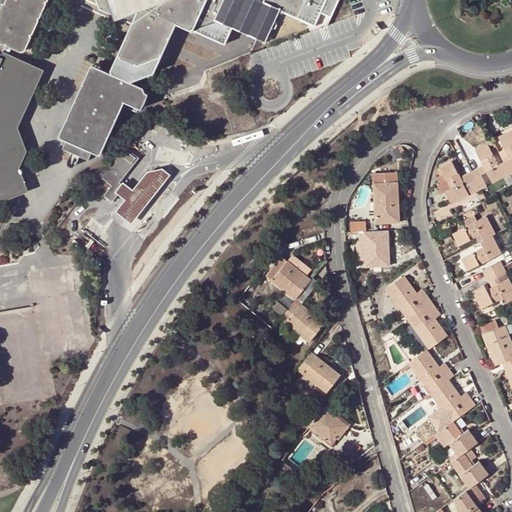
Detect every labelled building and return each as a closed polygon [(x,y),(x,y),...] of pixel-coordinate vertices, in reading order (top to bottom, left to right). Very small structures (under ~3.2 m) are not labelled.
[(0,0),(0,196),(21,189),(13,164),(20,147),(11,124),(33,74),(1,59),(4,54),(8,44),(26,53),(49,0),(98,0),(102,8),(134,23),(113,69),(115,73),(98,64),(64,136),(72,139),(68,147),(77,151),(84,155),(94,159),(97,151),(105,155),(128,106),(141,112),(143,107),(147,109),(154,94),(149,92),(149,88),(146,87),(150,85),(178,24),(180,21),(195,28),(194,29),(196,31),(219,22),(218,21),(220,20),(244,32),(266,41),(271,29),(275,31),(277,30),(279,25),(278,23),(275,22),(280,10),(295,17),(299,16),(305,0),(0,0)] [(305,0),(299,16),(295,17),(314,26),(320,13),(330,17),(338,0),(305,0)] [(192,30),(194,29),(195,28),(180,21),(178,24),(192,30)] [(41,71),(4,54),(1,59),(33,74),(11,124),(20,147),(13,164),(21,189),(0,196),(0,202),(29,192),(19,163),(26,148),(17,123),(41,71)] [(509,174),(511,172),(511,129),(498,137),(509,159),(503,162),(509,174)] [(483,165),(486,172),(492,182),(509,174),(503,162),(498,164),(487,142),(475,148),(483,165)] [(105,194),(112,200),(119,193),(125,185),(123,183),(121,182),(139,157),(124,145),(100,175),(108,181),(104,186),(108,190),(105,194)] [(80,164),(84,155),(77,151),(72,162),(72,163),(73,164),(73,165),(75,166),(76,166),(77,166),(79,166),(80,165),(80,164)] [(480,189),(471,171),(460,177),(451,160),(439,166),(445,178),(450,189),(445,191),(451,203),(480,189)] [(481,174),(486,172),(483,165),(478,168),(481,174)] [(140,182),(134,189),(126,199),(123,204),(117,211),(132,223),(146,205),(164,183),(171,174),(164,168),(148,172),(140,182)] [(480,189),(486,186),(481,174),(478,168),(471,171),(480,189)] [(398,222),(396,172),(373,173),(375,223),(398,222)] [(445,191),(450,189),(445,178),(436,182),(440,190),(445,191)] [(123,196),(126,199),(134,189),(131,186),(124,181),(123,183),(125,185),(119,193),(123,196)] [(486,215),(476,220),(467,225),(452,233),(458,245),(471,239),(480,234),(483,239),(492,235),(495,233),(486,215)] [(465,220),(467,225),(476,220),(474,215),(465,220)] [(452,219),(435,228),(439,234),(455,225),(452,219)] [(351,231),(359,231),(366,230),(365,220),(350,221),(351,231)] [(364,265),(366,265),(389,265),(388,229),(366,230),(359,231),(359,240),(363,240),(364,258),(364,265)] [(483,239),(480,234),(471,239),(474,244),(480,241),(483,239)] [(492,258),(495,263),(500,260),(504,258),(492,235),(483,239),(480,241),(483,247),(461,258),(467,270),(475,266),(492,258)] [(282,256),(266,275),(295,299),(311,279),(306,275),(288,261),(282,256)] [(482,270),(495,263),(492,258),(475,266),(478,272),(482,270)] [(503,266),(500,260),(495,263),(482,270),(485,276),(503,266)] [(506,302),(511,299),(511,283),(503,266),(485,276),(488,282),(495,279),(497,285),(487,289),(484,285),(473,291),(481,308),(503,297),(506,302)] [(408,317),(431,300),(422,288),(415,293),(403,276),(387,288),(408,317)] [(434,318),(440,313),(431,300),(408,317),(429,347),(446,335),(434,318)] [(277,301),(272,307),(283,315),(288,309),(277,301)] [(325,322),(301,303),(299,306),(294,301),(288,309),(283,315),(288,320),(286,323),(310,341),(325,322)] [(496,365),(503,362),(506,368),(511,365),(511,345),(504,325),(498,327),(495,320),(481,326),(496,365)] [(409,361),(412,365),(432,393),(448,381),(446,378),(453,373),(444,362),(438,366),(426,350),(415,358),(409,361)] [(297,368),(316,382),(318,380),(329,388),(340,374),(311,351),(297,368)] [(402,371),(412,365),(409,361),(400,368),(402,371)] [(329,388),(318,380),(316,382),(326,391),(329,388)] [(465,393),(460,397),(448,381),(432,393),(434,396),(452,421),(453,421),(474,405),(465,393)] [(325,406),(310,425),(333,442),(348,424),(325,406)] [(452,421),(439,431),(449,444),(458,456),(464,452),(470,447),(477,442),(468,429),(462,433),(453,421),(452,421)] [(312,429),(309,426),(302,434),(306,437),(312,429)] [(449,444),(439,431),(437,432),(435,434),(444,447),(449,444)] [(473,464),(479,460),(470,447),(464,452),(473,464)] [(475,483),(489,473),(479,460),(473,464),(464,452),(458,456),(450,462),(469,487),(473,485),(475,483)] [(331,461),(323,470),(332,477),(341,470),(331,461)] [(482,492),(475,483),(473,485),(469,487),(466,490),(453,499),(462,511),(482,511),(476,504),(483,499),(479,494),(482,492)]
